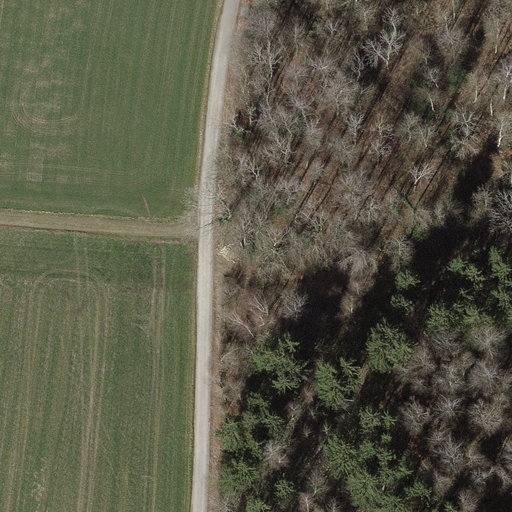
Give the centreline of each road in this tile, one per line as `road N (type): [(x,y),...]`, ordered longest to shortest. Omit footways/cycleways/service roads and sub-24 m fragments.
road 1 (track): [(234,0),(218,88),(199,511)]
road 2 (track): [(209,267),(323,279),(511,249)]
road 3 (track): [(0,220),(211,234)]
